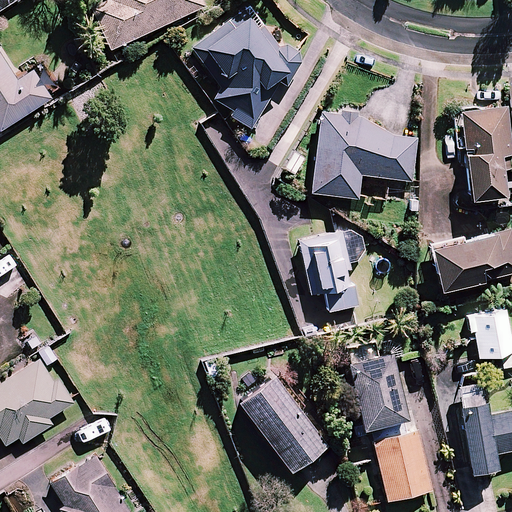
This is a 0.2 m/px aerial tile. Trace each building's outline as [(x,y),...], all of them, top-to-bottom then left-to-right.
[(0,0),(0,9),(14,0),(0,0)] [(108,0),(92,8),(111,49),(204,6),(201,0),(108,0)] [(280,47),(249,5),(191,47),(219,86),(212,97),(232,109),(229,114),(251,128),(273,91),(265,86),(273,80),(287,87),(298,65),(299,63),(300,61),(300,59),(300,56),(300,54),(299,52),(297,50),(296,48),(294,47),(292,46),(290,45),(287,45),(285,45),(283,46),(281,47),(280,47)] [(16,80),(0,54),(0,130),(50,98),(32,70),(16,80)] [(186,134),(165,75),(116,93),(137,151),(140,150),(186,134)] [(511,168),(505,107),(453,112),(456,148),(465,147),(470,200),(503,197),(500,170),(511,168)] [(356,115),(356,111),(340,110),(340,114),(319,112),(311,194),(359,198),(361,173),(412,178),(416,138),(391,136),(363,116),(356,115)] [(117,170),(87,121),(7,171),(37,220),(58,207),(55,202),(98,176),(100,180),(117,170)] [(201,174),(195,158),(155,173),(179,238),(218,224),(210,202),(230,195),(219,168),(201,174)] [(36,273),(60,308),(73,300),(70,295),(123,260),(109,239),(139,219),(118,188),(77,216),(91,236),(36,273)] [(328,311),(357,305),(352,284),(348,285),(345,270),(349,269),(348,263),(349,263),(351,262),(354,261),(356,259),(359,257),(360,255),(361,253),(362,250),(363,247),(362,244),(362,241),(361,239),(359,236),(357,234),(355,233),(352,231),(349,231),(347,230),(344,230),(341,231),(298,240),(310,294),(324,291),(328,311)] [(511,274),(511,248),(508,231),(431,248),(440,290),(511,274)] [(250,292),(244,262),(188,274),(194,301),(198,300),(206,337),(255,326),(256,331),(289,324),(281,286),(250,292)] [(153,316),(142,297),(88,329),(119,382),(128,376),(132,384),(165,365),(162,359),(177,350),(156,314),(153,316)] [(511,351),(511,352),(504,310),(469,316),(476,358),(500,354),(503,367),(511,365),(511,351)] [(391,348),(349,357),(364,426),(373,424),(406,417),(391,348)] [(0,425),(8,421),(20,440),(68,411),(37,359),(0,381),(0,425)] [(274,373),(239,400),(289,465),(325,438),(274,373)] [(479,397),(460,401),(476,471),(494,467),(491,455),(482,414),(479,397)] [(511,407),(482,414),(491,455),(511,450),(511,407)] [(406,417),(373,424),(390,499),(433,490),(416,414),(406,417)] [(133,511),(97,451),(62,472),(53,477),(72,509),(66,511),(133,511)]
